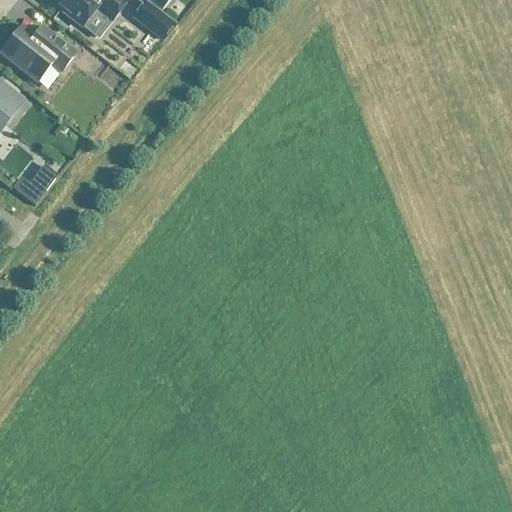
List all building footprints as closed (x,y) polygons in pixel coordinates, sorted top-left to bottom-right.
[(45,0),(81,28),(97,40),(110,23),(127,1),(126,0),(45,0)] [(161,41),(173,26),(144,3),(133,19),(161,41)] [(41,27),(33,38),(20,28),(0,53),(0,54),(37,84),(50,67),(59,74),(75,54),(41,27)] [(86,46),(76,58),(89,70),(100,58),(86,46)] [(0,130),(21,104),(0,86),(0,130)] [(33,207),(57,177),(43,166),(29,184),(20,178),(11,190),(33,207)]
